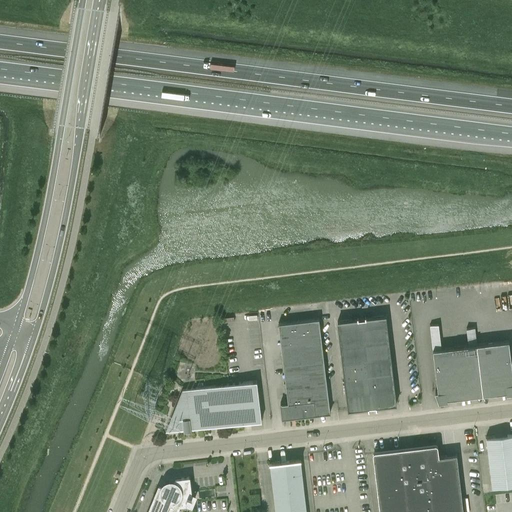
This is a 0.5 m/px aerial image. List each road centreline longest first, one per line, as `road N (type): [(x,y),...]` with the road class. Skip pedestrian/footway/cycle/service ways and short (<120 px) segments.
road 1 (motorway): [(511,106),(0,41)]
road 2 (motorway): [(0,69),(511,134)]
road 3 (unclassified): [(118,511),(143,458),(160,450),(511,411)]
road 4 (tertiary): [(31,341),(76,162),(102,0)]
road 5 (tertiary): [(84,0),(43,230),(16,325)]
road 6 (unknown): [(409,422),(396,304),(383,299),(334,311),(343,403)]
road 7 (unknown): [(277,437),(266,310)]
